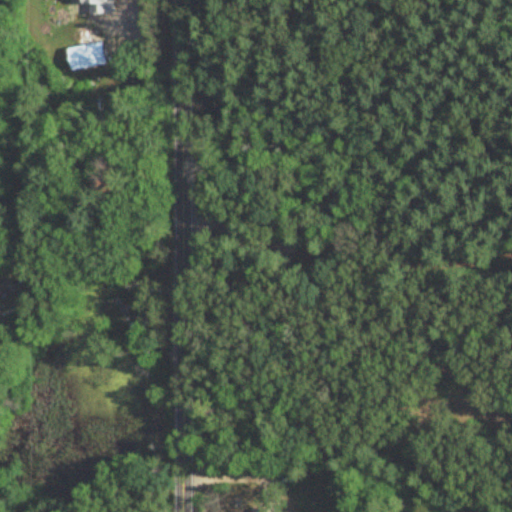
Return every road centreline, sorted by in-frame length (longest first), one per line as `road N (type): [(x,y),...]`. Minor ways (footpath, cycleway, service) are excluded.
road 1 (tertiary): [(184,511),(183,0)]
road 2 (residential): [(188,214),(305,255),(408,270),(511,260)]
